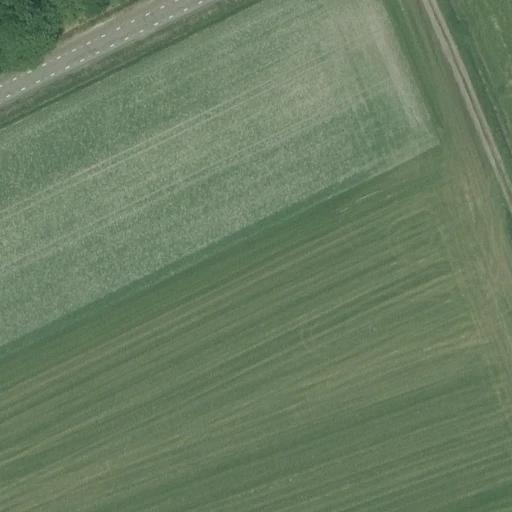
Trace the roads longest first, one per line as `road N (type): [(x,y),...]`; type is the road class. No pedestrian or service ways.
road 1 (unclassified): [(0,101),(208,0)]
road 2 (track): [(431,0),(511,193)]
